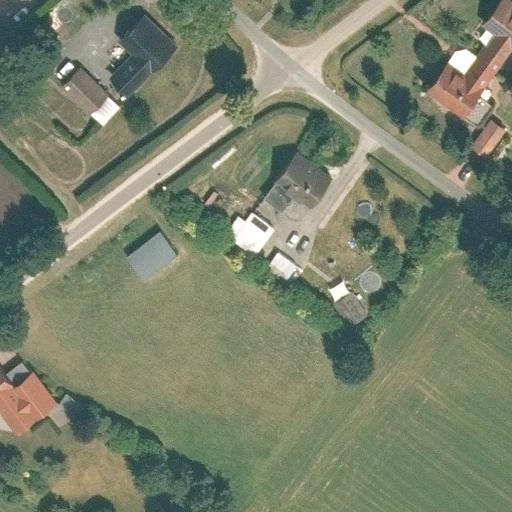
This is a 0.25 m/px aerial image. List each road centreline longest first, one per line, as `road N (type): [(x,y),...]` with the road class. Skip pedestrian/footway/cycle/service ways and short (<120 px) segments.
road 1 (residential): [(0,292),(286,69)]
road 2 (residential): [(286,69),(511,231)]
